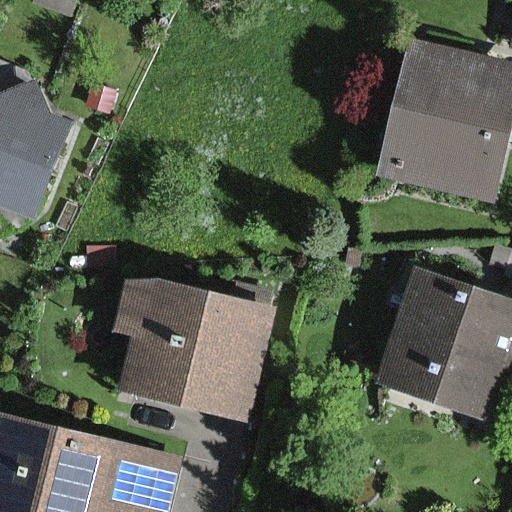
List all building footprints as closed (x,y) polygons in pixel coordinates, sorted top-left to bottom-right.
[(511,104),(511,63),(404,37),(369,175),(487,205),(511,104)] [(0,92),(34,81),(31,73),(0,60),(0,92)] [(0,92),(0,211),(29,222),(67,124),(46,116),(34,81),(0,92)] [(111,246),(87,248),(88,268),(113,266),(111,246)] [(511,358),(511,304),(411,270),(372,383),(490,423),(511,358)] [(244,422),(273,310),(124,273),(109,331),(129,336),(115,390),(244,422)] [(165,511),(178,458),(0,416),(0,511),(165,511)]
